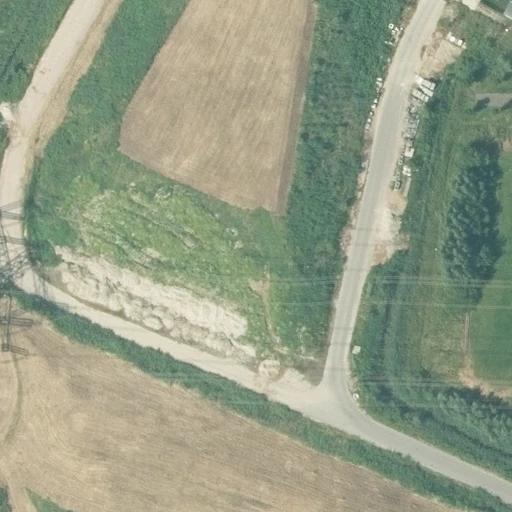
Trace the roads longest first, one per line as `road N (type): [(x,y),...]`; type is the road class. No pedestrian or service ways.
road 1 (residential): [(430,0),(389,97),(328,416)]
road 2 (unclassified): [(0,305),(25,124),(93,0)]
road 3 (unclassified): [(328,416),(64,304)]
road 4 (residential): [(328,416),(511,498)]
